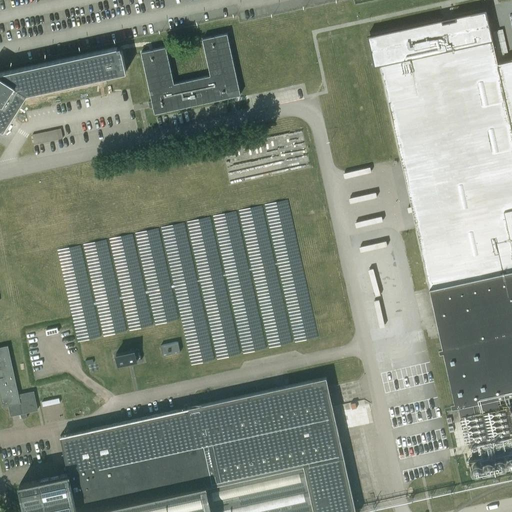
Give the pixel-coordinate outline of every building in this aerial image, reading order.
[(442,19),(368,35),(374,66),(380,64),(418,237),(429,288),(455,406),(458,406),(461,417),(499,409),(496,397),(511,393),(511,59),(497,63),(492,40),(486,9),(455,16),(456,19),(443,22),(442,19)] [(141,52),(152,101),(148,102),(149,105),(149,108),(153,107),(154,113),(240,95),(227,33),(202,39),(210,75),(174,83),(166,46),(141,52)] [(126,72),(120,47),(0,72),(0,128),(4,131),(27,94),(126,72)] [(163,355),(180,351),(178,342),(161,346),(163,355)] [(18,395),(7,346),(0,347),(0,396),(2,406),(8,405),(11,415),(37,410),(33,392),(18,395)] [(134,351),(116,354),(118,365),(136,361),(134,351)] [(68,473),(19,484),(24,505),(25,511),(355,511),(326,377),(290,384),(108,425),(60,435),(68,473)]
